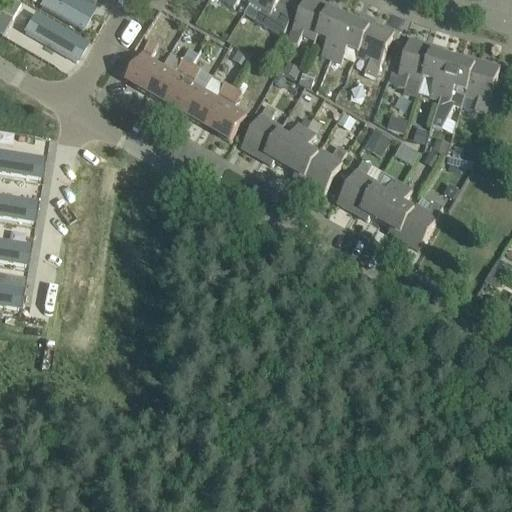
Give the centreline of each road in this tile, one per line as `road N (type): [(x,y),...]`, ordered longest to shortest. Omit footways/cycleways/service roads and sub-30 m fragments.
road 1 (residential): [(71,105),(511,356)]
road 2 (unclassified): [(49,254),(71,105)]
